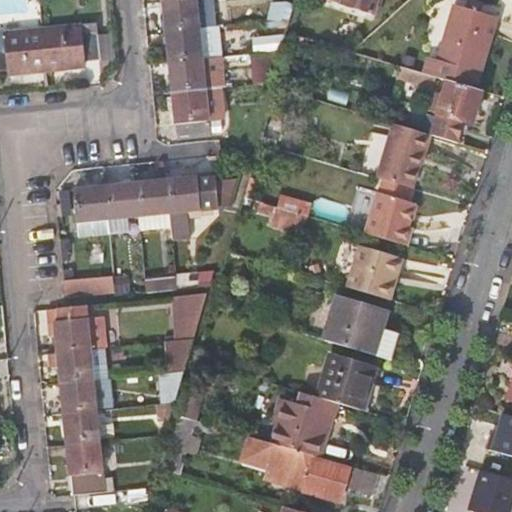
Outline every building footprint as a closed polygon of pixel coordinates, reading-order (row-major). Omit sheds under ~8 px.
[(165,13),(167,32),(199,29),(196,0),(178,0),(164,2),(165,13)] [(210,0),(198,0),(196,0),(199,29),(213,27),(210,0)] [(330,0),(371,13),(375,0),(330,0)] [(467,2),(466,8),(480,13),(481,7),(467,2)] [(283,16),(287,3),(273,3),(271,4),(268,19),(276,21),(282,20),(283,16)] [(283,16),(291,19),(295,5),(287,3),(283,16)] [(480,13),(466,8),(455,5),(439,60),(431,58),(427,73),(433,76),(448,80),(476,88),(498,18),(480,13)] [(97,23),(44,28),(49,70),(85,67),(84,61),(101,59),(99,35),(97,23)] [(167,32),(168,38),(171,63),(203,60),(220,58),(218,27),(213,27),(199,29),(167,32)] [(10,74),(49,70),(44,28),(0,32),(0,69),(9,69),(10,74)] [(148,40),(168,38),(167,32),(147,34),(148,40)] [(116,33),(99,35),(101,59),(118,55),(116,33)] [(259,43),(260,54),(281,52),(284,40),(259,43)] [(171,65),(174,93),(206,90),(203,60),(171,63),(171,65)] [(256,64),(257,84),(271,83),(273,78),(278,61),(256,64)] [(429,87),(433,76),(427,73),(401,66),(397,78),(429,87)] [(439,111),(432,134),(459,142),(465,121),(474,123),(483,90),(476,88),(448,80),(444,94),(439,111)] [(211,137),(210,120),(224,119),(221,88),(206,90),(174,93),(176,115),(179,140),(211,137)] [(296,98),(297,94),(277,88),(261,142),(277,147),(292,97),(296,98)] [(430,109),(439,111),(444,94),(435,91),(430,109)] [(425,151),(430,133),(393,122),(389,135),(372,130),(360,171),(412,187),(423,151),(425,151)] [(135,183),(166,180),(164,160),(160,161),(148,162),(146,162),(133,164),(135,183)] [(219,207),(216,178),(198,180),(198,176),(166,180),(170,212),(172,228),(173,238),(190,236),(187,211),(219,207)] [(170,212),(166,180),(135,183),(138,216),(140,230),(172,228),(170,212)] [(107,219),(128,217),(138,216),(135,183),(104,187),(107,219)] [(80,234),(108,232),(107,219),(104,187),(75,189),(80,234)] [(358,220),(367,222),(375,194),(366,191),(358,220)] [(378,191),(365,233),(406,245),(411,227),(408,225),(415,202),(378,191)] [(282,195),(278,207),(303,215),(309,216),(312,205),(282,195)] [(298,232),(303,215),(278,207),(275,206),(270,224),(298,232)] [(129,230),(128,217),(107,219),(108,232),(129,230)] [(360,245),(346,287),(390,299),(395,281),(391,280),(398,256),(360,245)] [(199,287),(210,286),(215,271),(176,274),(177,276),(178,289),(199,287)] [(113,276),(62,281),(65,301),(115,296),(113,277),(113,276)] [(177,276),(145,279),(146,292),(178,289),(177,276)] [(176,297),(180,341),(194,339),(208,293),(176,297)] [(325,340),(375,355),(393,360),(401,333),(384,328),(388,313),(337,297),(325,340)] [(65,308),(60,309),(45,310),(47,335),(57,334),(58,353),(104,349),(106,348),(103,318),(88,319),(86,306),(65,308)] [(191,350),(194,339),(180,341),(168,342),(171,372),(182,371),(185,371),(191,350)] [(107,379),(104,349),(58,353),(60,367),(61,383),(107,379)] [(51,368),(60,367),(58,353),(49,354),(51,368)] [(330,357),(317,398),(339,404),(363,411),(376,369),(330,357)] [(158,373),(162,405),(175,403),(176,400),(185,371),(182,371),(171,372),(158,373)] [(114,409),(111,378),(107,379),(61,383),(65,414),(97,411),(114,409)] [(203,397),(186,391),(179,415),(197,420),(203,397)] [(336,415),(339,404),(317,398),(302,392),(298,404),(295,403),(280,398),(273,421),(277,422),(271,442),(318,456),(330,414),(336,415)] [(100,441),(97,411),(65,414),(65,419),(68,444),(100,441)] [(323,458),(336,415),(330,414),(318,456),(323,458)] [(511,455),(511,415),(506,414),(500,433),(495,432),(490,448),(511,455)] [(201,433),(204,423),(197,420),(179,415),(162,470),(175,474),(188,430),(201,433)] [(276,472),(272,482),(341,502),(345,488),(352,466),(323,458),(318,456),(271,442),(250,436),(244,463),(266,469),(276,472)] [(106,493),(104,478),(100,441),(68,444),(71,473),(71,477),(74,477),(75,496),(106,493)] [(380,475),(352,466),(345,488),(374,496),(380,475)] [(263,479),(272,482),(276,472),(266,469),(263,479)] [(469,510),(476,511),(510,511),(511,508),(511,478),(481,469),(469,510)] [(113,478),(104,478),(106,493),(114,491),(113,478)]
